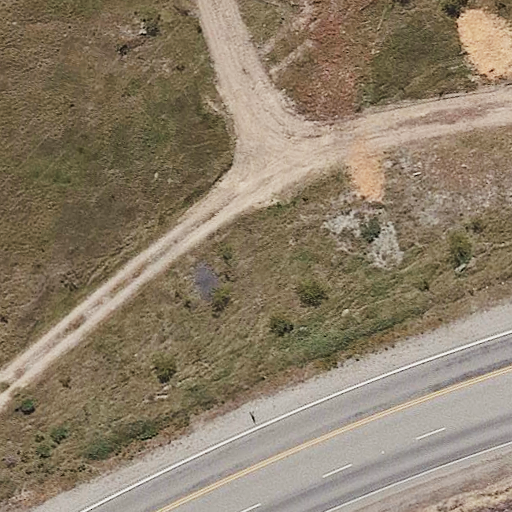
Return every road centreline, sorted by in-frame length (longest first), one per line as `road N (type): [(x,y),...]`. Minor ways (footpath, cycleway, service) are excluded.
road 1 (track): [(0,386),(138,267),(261,176),(384,125),(511,101)]
road 2 (primary): [(511,369),(425,397),(162,511)]
road 3 (track): [(283,167),(218,0)]
